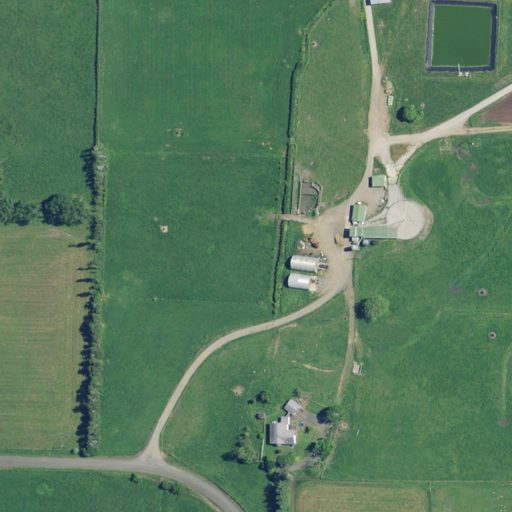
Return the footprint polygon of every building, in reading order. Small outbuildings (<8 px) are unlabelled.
[(387,186),(387,175),(374,176),(374,186),(387,186)] [(356,204),(354,220),(353,225),(360,226),(361,221),(365,221),(367,205),(356,204)] [(299,222),(290,220),(288,236),(297,237),(299,222)] [(353,226),(353,236),(352,240),(359,241),(359,236),(400,238),(400,228),(353,226)] [(319,258),(294,255),(293,269),(317,272),(319,258)] [(312,276),(292,273),(290,287),(311,289),(312,276)] [(297,396),(294,401),(293,399),(286,408),(295,415),(301,406),(304,401),(297,396)] [(288,430),(289,424),(290,424),(291,417),(289,417),(283,417),(283,423),(272,422),(272,443),(296,444),(297,431),(288,430)]
